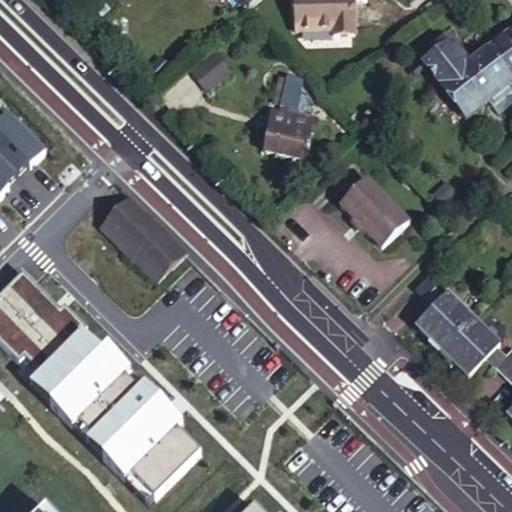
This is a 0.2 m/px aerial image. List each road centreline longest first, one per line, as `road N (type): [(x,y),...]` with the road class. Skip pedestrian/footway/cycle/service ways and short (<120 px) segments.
road 1 (tertiary): [(270,280),(508,511)]
road 2 (residential): [(35,239),(137,342),(177,306),(271,397)]
road 3 (tertiary): [(270,280),(246,227),(146,130)]
road 4 (tertiary): [(127,149),(270,280)]
road 5 (tertiary): [(146,130),(15,0)]
road 6 (tertiary): [(0,26),(127,149)]
road 7 (residential): [(35,239),(127,149)]
